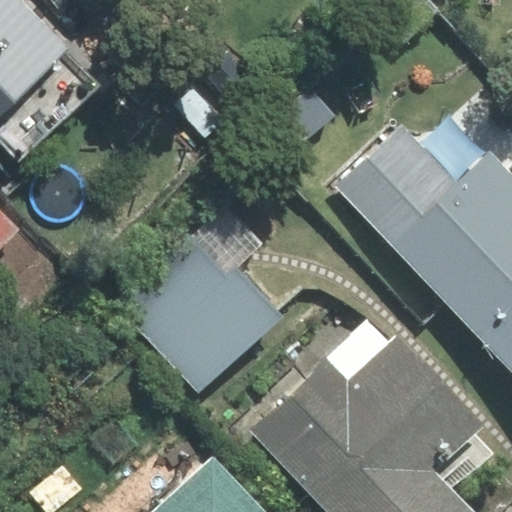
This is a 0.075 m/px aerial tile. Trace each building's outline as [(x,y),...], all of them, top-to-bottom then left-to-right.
[(2,0),(0,0),(0,164),(3,168),(86,97),(2,0)] [(468,130),(387,125),(322,184),(511,395),(511,130),(492,108),(468,130)] [(0,238),(12,225),(0,213),(0,238)] [(197,229),(109,303),(183,392),(271,317),(197,229)] [(471,433),(392,338),(335,385),(317,363),(238,428),(307,511),(440,511),(414,480),(471,433)] [(242,511),(199,463),(144,511),(242,511)]
